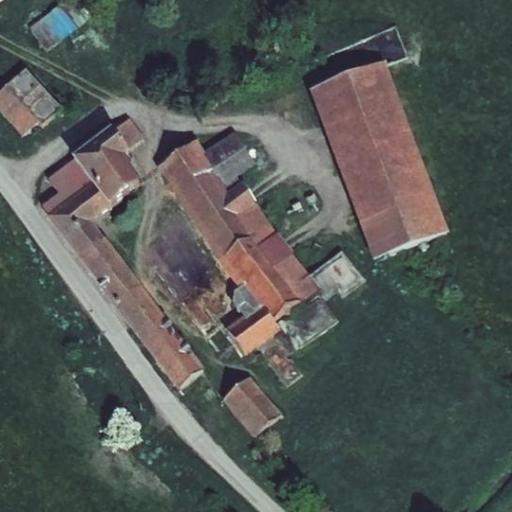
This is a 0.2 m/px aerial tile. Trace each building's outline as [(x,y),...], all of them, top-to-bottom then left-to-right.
[(35,28),(53,53),(83,30),(66,6),(35,28)] [(294,26),(267,48),(291,74),(317,51),(294,26)] [(40,58),(2,86),(33,122),(48,110),(55,118),(76,103),(40,58)] [(462,229),(402,65),(325,95),(387,258),(462,229)] [(55,200),(195,380),(216,365),(97,208),(146,170),(131,147),(155,128),(141,110),(64,169),(75,185),(55,200)] [(202,125),(175,143),(181,152),(177,156),(262,278),(243,292),(258,310),(239,323),(259,348),(293,322),(290,318),(292,316),(294,314),(296,313),(302,314),(305,315),(305,309),(307,305),(333,287),(261,173),(240,188),(214,151),(204,137),(208,133),(202,125)] [(246,128),(214,151),(240,188),(261,173),(256,164),(268,156),(246,128)] [(260,371),(233,395),(267,435),(295,412),(260,371)]
